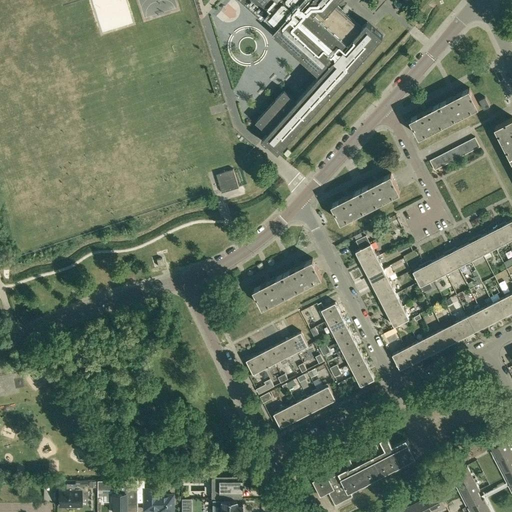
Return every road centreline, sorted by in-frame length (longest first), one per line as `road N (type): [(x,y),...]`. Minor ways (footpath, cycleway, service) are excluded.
road 1 (residential): [(398,393),(296,204)]
road 2 (residential): [(267,456),(181,279)]
road 3 (residential): [(0,346),(96,304),(181,279)]
road 4 (residential): [(409,227),(437,213),(386,105)]
road 5 (residential): [(267,456),(398,393)]
road 6 (residential): [(386,105),(481,0)]
road 7 (residential): [(181,279),(236,257),(296,204)]
road 8 (residential): [(296,204),(386,105)]
